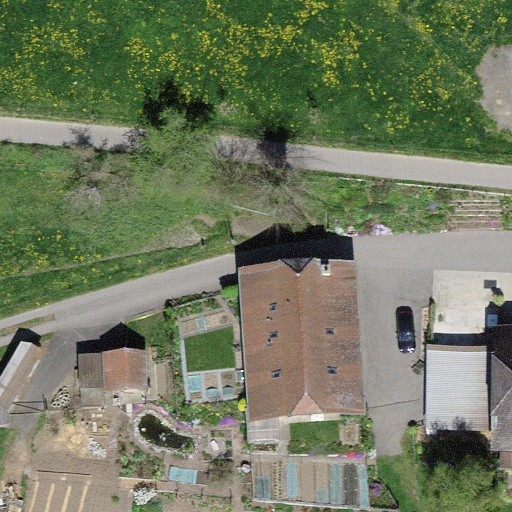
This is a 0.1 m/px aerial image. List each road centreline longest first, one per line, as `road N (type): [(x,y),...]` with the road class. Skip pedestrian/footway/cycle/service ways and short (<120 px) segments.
road 1 (track): [(0,332),(273,259),(511,242)]
road 2 (residential): [(0,129),(511,175)]
